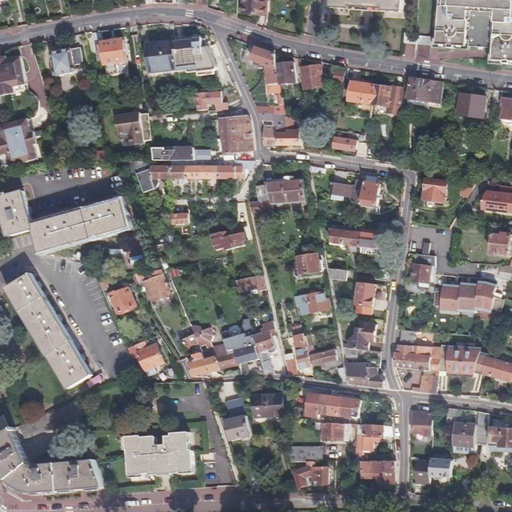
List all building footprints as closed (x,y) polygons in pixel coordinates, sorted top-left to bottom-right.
[(267,15),(266,0),(243,0),(243,14),(267,15)] [(402,12),(403,0),(331,0),(332,8),(350,9),(350,7),(363,8),(363,10),(371,10),(372,8),(384,8),(383,11),(402,12)] [(511,0),(435,0),(433,48),(447,49),(447,46),(448,46),(448,49),(454,49),(455,46),(456,47),(456,50),(471,52),(471,48),(489,49),(489,64),(503,66),(503,62),(504,62),(504,64),(511,65),(511,62),(511,0)] [(194,39),(175,41),(176,42),(179,67),(198,64),(200,72),(200,75),(216,73),(215,70),(218,70),(220,68),(209,45),(204,45),(202,38),(201,34),(198,33),(195,35),(194,39)] [(431,35),(406,34),(405,42),(431,44),(431,35)] [(103,60),(103,65),(127,62),(124,41),(101,43),(101,45),(95,46),(98,61),(103,60)] [(179,67),(176,42),(147,46),(150,71),(179,68),(179,67)] [(416,46),(415,56),(428,57),(429,46),(416,46)] [(52,52),(57,75),(75,72),(74,64),(83,62),(80,47),(52,52)] [(266,51),(257,48),(253,60),(268,65),(279,69),(278,64),(277,55),(266,51)] [(0,95),(1,95),(1,97),(11,95),(16,93),(16,92),(26,89),(25,85),(27,85),(21,57),(7,60),(6,56),(0,57),(0,95)] [(127,62),(103,65),(105,76),(129,73),(127,62)] [(278,64),(279,69),(281,84),(297,82),(294,62),(278,64)] [(279,69),(268,65),(270,83),(268,83),(270,92),(282,90),(281,84),(279,69)] [(325,87),(322,66),(303,69),(306,90),(325,87)] [(342,82),(344,73),(333,71),(331,80),(342,82)] [(445,105),(448,83),(416,78),(413,101),(445,105)] [(373,104),(376,86),(352,82),(350,101),(373,104)] [(391,88),(376,86),(373,104),(388,107),(391,88)] [(226,92),(201,94),(202,111),(213,110),(212,105),(227,104),(226,92)] [(483,117),(486,97),(463,94),(461,114),(483,117)] [(511,98),(503,98),(502,108),(503,108),(502,119),(511,119),(511,98)] [(149,116),(148,113),(141,114),(140,113),(117,115),(119,134),(127,133),(130,130),(133,132),(130,135),(132,146),(144,143),(144,142),(152,140),(150,123),(149,116)] [(286,114),(260,114),(263,121),(273,122),(273,125),(287,125),(286,114)] [(277,133),(278,146),(304,146),(302,133),(299,133),(299,130),(296,130),(295,114),(286,114),(287,125),(288,128),(286,128),(286,133),(277,133)] [(251,121),(249,116),(222,119),(226,160),(228,160),(235,160),(237,160),(237,150),(243,150),(243,153),(254,153),(254,150),(251,121)] [(27,117),(19,120),(0,125),(0,126),(0,147),(2,155),(3,154),(6,164),(11,163),(12,165),(39,157),(35,143),(38,143),(35,133),(35,131),(32,132),(27,117)] [(263,127),(264,146),(278,146),(277,133),(276,128),(274,128),(273,125),(264,124),(264,127),(263,127)] [(358,143),(359,141),(345,139),(345,136),(339,136),(339,138),(335,138),(334,148),(346,150),(346,148),(358,149),(358,143)] [(358,149),(357,156),(366,157),(368,144),(358,143),(358,149)] [(155,160),(164,160),(171,160),(175,160),(179,160),(186,160),(193,160),(193,155),(193,147),(177,148),(176,151),(165,151),(165,148),(153,148),(155,160)] [(105,150),(90,152),(92,159),(106,157),(105,150)] [(153,160),(125,160),(130,175),(138,173),(144,192),(155,187),(155,185),(158,183),(158,178),(171,178),(171,164),(171,160),(164,160),(165,166),(153,167),(153,160)] [(171,164),(171,178),(187,178),(187,164),(186,160),(179,160),(179,164),(171,164)] [(203,160),(195,160),(195,164),(187,164),(187,178),(204,178),(203,160)] [(219,164),(219,160),(212,160),(203,160),(204,178),(219,178),(219,175),(219,164)] [(235,160),(228,160),(228,164),(219,164),(219,175),(219,178),(236,178),(235,160)] [(254,160),(237,160),(235,160),(236,178),(242,178),(242,168),(251,168),(254,160)] [(444,179),(445,170),(428,168),(427,177),(444,179)] [(367,174),(366,181),(363,203),(380,206),(381,198),(380,197),(382,188),(379,184),(380,176),(367,174)] [(258,202),(251,203),(253,215),(274,211),(273,202),(305,198),(303,181),(288,182),(288,177),(283,177),(284,180),(266,182),(266,180),(262,180),(262,187),(257,188),(258,202)] [(445,207),(448,181),(425,179),(423,200),(436,201),(436,206),(445,207)] [(363,203),(366,181),(361,180),(359,188),(333,183),(331,193),(338,195),(337,199),(346,201),(347,200),(348,196),(353,197),(352,201),(363,203)] [(468,198),(476,183),(467,182),(461,194),(468,198)] [(511,186),(501,185),(500,192),(488,190),(484,198),(483,209),(511,212),(511,186)] [(132,226),(124,199),(107,204),(106,200),(100,202),(101,206),(86,210),(85,209),(63,215),(61,211),(56,213),(57,217),(34,224),(31,213),(35,212),(33,205),(29,206),(24,191),(10,195),(9,193),(2,194),(2,197),(0,198),(0,204),(3,213),(5,221),(10,236),(34,230),(41,252),(93,237),(93,238),(132,226)] [(377,253),(377,249),(381,250),(383,230),(365,228),(333,224),(331,237),(334,237),(333,241),(335,245),(344,246),(346,245),(363,247),(363,248),(362,254),(372,255),(372,253),(377,253)] [(397,232),(398,226),(385,224),(385,231),(397,232)] [(238,229),(223,233),(213,235),(216,251),(223,249),(224,251),(246,246),(245,244),(248,243),(244,226),(238,227),(238,229)] [(508,257),(511,235),(503,234),(503,236),(493,235),(490,255),(508,257)] [(424,243),(424,254),(435,254),(436,243),(424,243)] [(321,271),(318,253),(298,256),(302,275),(321,271)] [(422,283),(435,285),(436,268),(422,266),(422,263),(415,262),(412,282),(416,283),(415,286),(422,287),(422,283)] [(140,285),(142,289),(147,287),(152,299),(171,291),(168,281),(162,267),(135,273),(140,285)] [(363,276),(388,279),(389,272),(364,269),(363,276)] [(350,272),(330,271),(331,280),(348,281),(350,272)] [(134,287),(140,285),(135,273),(128,274),(134,287)] [(24,316),(33,330),(36,335),(42,344),(49,356),(48,356),(51,361),(56,369),(59,374),(65,383),(67,381),(71,387),(92,373),(84,360),(87,358),(84,353),(81,355),(73,341),(61,321),(65,319),(62,313),(57,315),(40,288),(45,285),(41,280),(37,282),(32,274),(11,287),(8,288),(24,316)] [(268,290),(264,276),(240,281),(242,294),(250,292),(251,295),(259,294),(258,292),(268,290)] [(99,280),(103,289),(109,286),(105,279),(99,280)] [(445,292),(435,292),(434,307),(444,308),(444,311),(462,311),(462,308),(479,309),(479,306),(485,306),(492,309),(502,312),(505,300),(497,298),(500,285),(491,281),(481,281),(481,283),(463,283),(463,286),(445,285),(445,292)] [(376,284),(359,283),(356,311),(373,313),(376,284)] [(136,304),(128,285),(117,290),(115,288),(109,291),(110,292),(108,293),(108,294),(107,295),(112,305),(116,304),(119,312),(136,304)] [(325,291),(295,298),(297,306),(300,306),(303,315),(331,309),(328,298),(327,298),(325,291)] [(232,349),(237,348),(240,364),(260,359),(258,353),(260,352),(253,330),(249,319),(243,321),(244,333),(236,335),(229,327),(224,329),(228,341),(232,349)] [(278,335),(275,323),(262,327),(263,331),(260,331),(259,328),(253,330),(260,352),(261,356),(269,353),(273,353),(276,352),(277,350),(273,336),(278,335)] [(359,349),(369,350),(370,341),(375,341),(377,324),(365,323),(366,328),(358,327),(357,335),(350,340),(350,344),(343,344),(344,348),(359,349)] [(215,356),(217,369),(240,364),(237,348),(232,349),(228,341),(216,345),(213,341),(215,334),(211,326),(203,329),(201,325),(196,324),(192,325),(196,332),(200,342),(201,344),(207,342),(209,348),(203,350),(207,358),(215,356)] [(305,337),(301,324),(294,326),(303,368),(311,366),(305,337)] [(181,340),(186,348),(200,342),(196,332),(181,340)] [(416,333),(402,332),(400,345),(414,346),(416,333)] [(315,354),(311,336),(305,337),(311,366),(321,364),(322,368),(329,366),(340,364),(336,349),(315,354)] [(129,347),(133,357),(140,355),(147,369),(164,362),(156,344),(151,346),(147,339),(129,347)] [(441,348),(397,345),(395,364),(395,368),(424,370),(423,389),(423,392),(438,394),(441,348)] [(484,373),(489,358),(490,354),(486,348),(448,345),(447,376),(483,378),(484,373)] [(344,348),(346,358),(359,359),(359,349),(344,348)] [(193,374),(217,369),(215,356),(207,358),(203,350),(203,349),(193,351),(194,355),(192,355),(193,361),(190,362),(193,374)] [(294,352),(285,354),(289,375),(300,376),(294,352)] [(511,364),(489,358),(484,373),(493,376),(493,380),(499,382),(501,378),(511,381),(511,364)] [(351,383),(384,387),(385,380),(381,375),(378,375),(379,368),(371,367),(371,361),(365,360),(365,362),(366,363),(366,364),(364,364),(364,365),(366,366),(366,369),(348,368),(351,383)] [(264,363),(267,373),(274,370),(270,361),(264,363)] [(347,380),(344,367),(337,369),(340,382),(347,380)] [(311,393),(309,406),(308,410),(308,415),(318,417),(319,413),(328,414),(330,396),(311,393)] [(285,415),(284,394),(253,396),(255,417),(285,415)] [(235,398),(239,412),(246,409),(243,396),(235,398)] [(360,401),(330,396),(328,414),(357,418),(360,401)] [(227,401),(230,414),(239,412),(235,398),(227,401)] [(26,439),(83,414),(79,401),(32,421),(20,426),(26,439)] [(309,406),(292,405),(290,421),(301,421),(302,410),(308,410),(309,406)] [(456,423),(458,409),(452,408),(448,408),(447,426),(456,426),(456,423)] [(433,436),(434,419),(428,418),(428,413),(417,412),(417,416),(415,417),(414,433),(424,433),(424,435),(433,436)] [(483,445),(487,413),(486,413),(479,412),(478,425),(475,454),(481,455),(482,445),(483,445)] [(243,439),(253,435),(248,414),(225,422),(232,440),(242,436),(243,439)] [(0,434),(12,429),(6,416),(0,418),(0,434)] [(350,424),(323,423),(323,439),(346,439),(346,430),(349,430),(350,424)] [(453,452),(475,454),(478,425),(456,423),(456,426),(453,452)] [(356,440),(355,453),(363,453),(363,450),(372,450),(373,441),(377,441),(377,436),(384,436),(385,425),(363,424),(363,428),(365,429),(365,435),(356,434),(356,440)] [(42,493),(106,487),(97,459),(35,465),(30,463),(15,432),(16,431),(16,428),(12,429),(0,434),(0,465),(1,468),(5,476),(13,484),(22,490),(30,492),(42,493)] [(511,453),(511,430),(491,429),(489,452),(511,453)] [(192,451),(191,444),(188,444),(187,434),(174,434),(173,436),(168,437),(169,445),(158,446),(157,437),(143,438),(143,436),(128,437),(129,449),(130,449),(132,474),(144,474),(145,473),(151,472),(152,475),(181,472),(182,471),(195,470),(194,451),(192,451)] [(315,461),(321,461),(320,447),(285,447),(290,461),(315,461)] [(451,476),(452,460),(431,459),(431,461),(430,475),(451,476)] [(385,482),(396,482),(395,460),(363,460),(363,477),(379,477),(379,471),(385,471),(385,482)] [(430,475),(431,461),(418,460),(417,483),(430,483),(430,475)] [(290,461),(299,487),(308,484),(309,485),(311,484),(308,476),(315,474),(315,484),(328,484),(328,471),(315,470),(315,461),(290,461)] [(460,497),(471,497),(472,480),(462,480),(460,497)]
